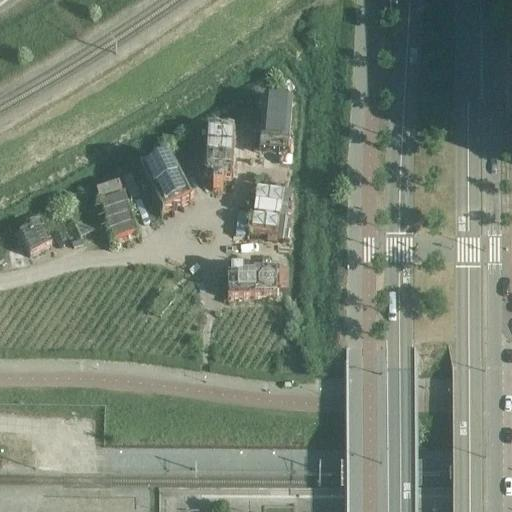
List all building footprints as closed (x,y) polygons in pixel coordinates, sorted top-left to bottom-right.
[(293,106),(263,103),(259,152),(288,154),(293,106)] [(223,182),(233,182),(235,134),(206,132),(203,181),(213,181),(213,193),(223,193),(223,182)] [(190,205),(167,161),(142,175),(164,218),(190,205)] [(277,240),(284,192),(255,188),(248,236),(277,240)] [(124,198),(100,206),(113,245),(137,237),(124,198)] [(40,226),(19,238),(31,259),(52,247),(54,252),(75,240),(64,219),(43,230),(40,226)] [(228,271),(228,301),(277,300),(277,271),(228,271)]
